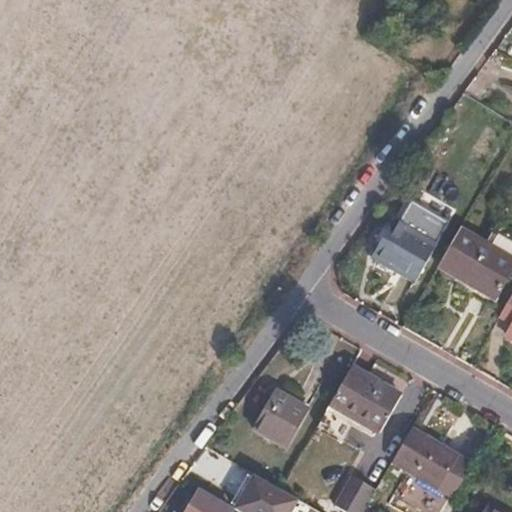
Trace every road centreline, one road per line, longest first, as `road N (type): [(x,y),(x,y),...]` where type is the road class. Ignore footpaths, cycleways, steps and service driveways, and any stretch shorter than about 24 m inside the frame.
road 1 (residential): [(296,291),(508,0)]
road 2 (residential): [(136,511),(296,291)]
road 3 (residential): [(296,291),(511,416)]
